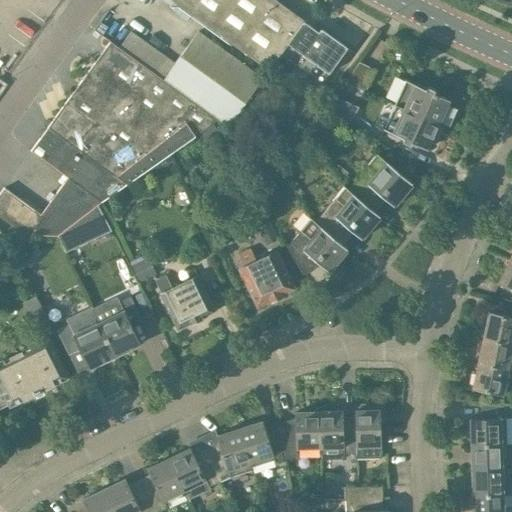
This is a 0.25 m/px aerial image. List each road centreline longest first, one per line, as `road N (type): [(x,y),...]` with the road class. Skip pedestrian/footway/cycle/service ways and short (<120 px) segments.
road 1 (residential): [(0,511),(45,472),(277,361),(327,351),(426,351)]
road 2 (residential): [(426,351),(436,295),(467,212),(511,140)]
road 3 (residential): [(428,511),(426,351)]
road 4 (tertiary): [(511,53),(398,0)]
